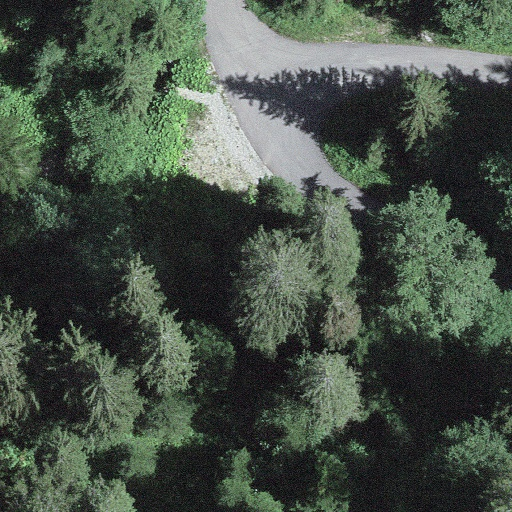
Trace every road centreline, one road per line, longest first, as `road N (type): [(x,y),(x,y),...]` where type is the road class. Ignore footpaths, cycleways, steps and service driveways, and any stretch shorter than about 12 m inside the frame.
road 1 (unclassified): [(511,285),(311,185),(287,139),(297,98),(348,66),(429,62),(511,75)]
road 2 (track): [(297,98),(246,53),(218,0)]
